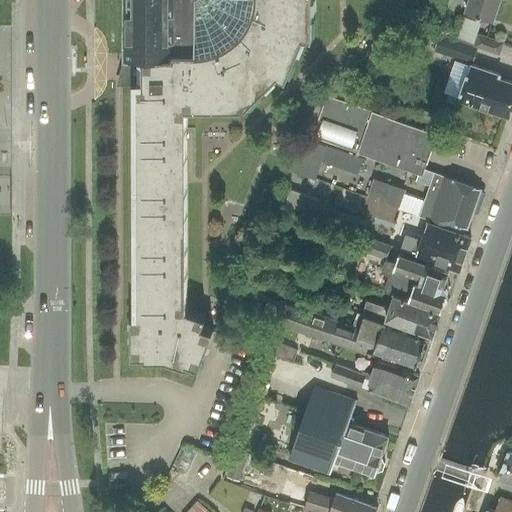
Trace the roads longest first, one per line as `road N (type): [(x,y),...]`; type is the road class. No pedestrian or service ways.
road 1 (tertiary): [(52,511),(52,0)]
road 2 (tertiary): [(424,454),(511,197)]
